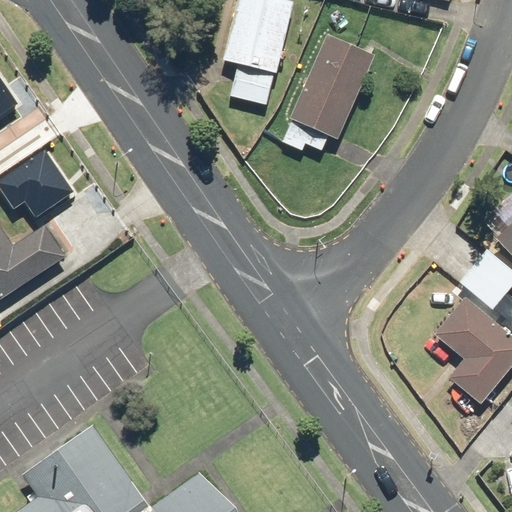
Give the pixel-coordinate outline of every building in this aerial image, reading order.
[(232,101),(272,108),(292,0),(237,0),(226,61),(239,64),(232,101)] [(292,117),(295,119),(285,142),(304,150),(307,143),(321,149),(328,132),(341,137),(376,54),(326,33),(292,117)] [(0,114),(22,100),(0,67),(0,114)] [(28,197),(38,211),(73,188),(46,147),(0,177),(0,181),(16,205),(28,197)] [(15,244),(0,221),(0,297),(66,254),(46,223),(15,244)] [(511,226),(498,240),(511,255),(511,226)] [(511,288),(511,269),(488,250),(459,284),(492,312),(495,310),(511,324),(511,296),(508,293),(511,288)] [(511,335),(466,297),(437,333),(465,356),(449,376),(482,404),(511,367),(511,335)] [(17,511),(237,511),(207,469),(154,506),(93,419),(20,470),(39,497),(17,511)]
